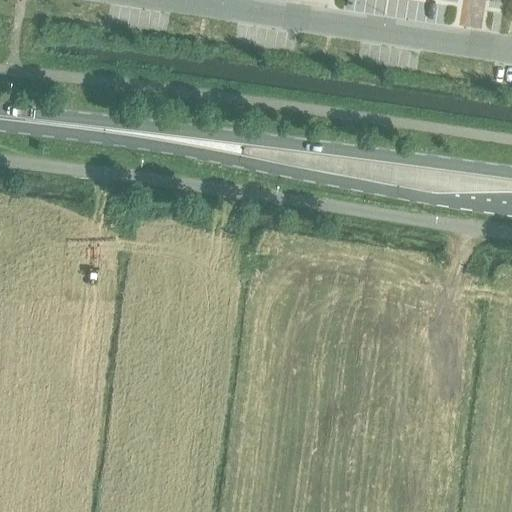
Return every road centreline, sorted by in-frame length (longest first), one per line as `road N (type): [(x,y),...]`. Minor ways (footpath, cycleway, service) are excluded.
road 1 (unclassified): [(511,235),(0,164)]
road 2 (secondary): [(0,118),(511,188)]
road 3 (unclassified): [(511,48),(194,0)]
